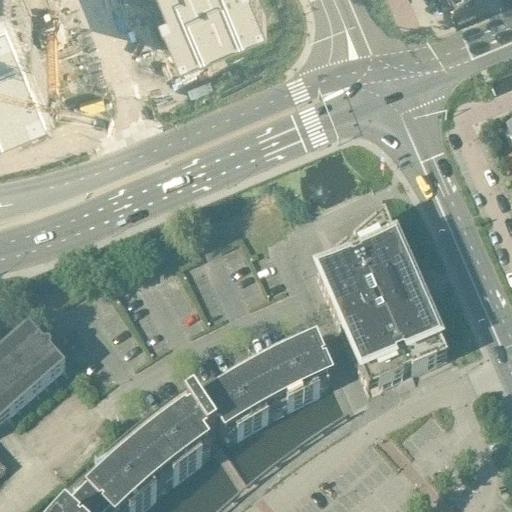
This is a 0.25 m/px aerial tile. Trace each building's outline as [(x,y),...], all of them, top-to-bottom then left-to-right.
[(8,0),(0,0),(0,103),(43,86),(38,74),(8,0)] [(257,0),(157,0),(180,52),(265,17),(257,0)] [(402,291),(409,284),(382,223),(351,248),(353,250),(353,251),(345,255),(344,254),(313,279),(353,371),(366,365),(379,395),(444,366),(418,305),(408,305),(402,291)] [(27,335),(0,358),(0,416),(8,425),(63,376),(48,359),(48,358),(48,357),(49,357),(49,356),(49,355),(49,354),(48,354),(48,353),(48,352),(47,352),(46,351),(45,351),(44,351),(43,351),(42,351),(42,352),(27,335)] [(315,394),(326,389),(311,352),(285,364),(283,358),(253,373),(236,383),(221,392),(224,397),(197,414),(191,406),(182,412),(186,417),(159,436),(155,431),(129,451),(106,471),(101,475),(105,480),(85,499),(97,511),(144,511),(155,503),(151,498),(167,484),(172,489),(185,479),(200,468),(196,462),(206,455),(202,449),(217,438),(222,445),(232,438),(236,444),(250,435),(267,426),(263,420),(283,409),(286,415),(318,400),(315,394)]
